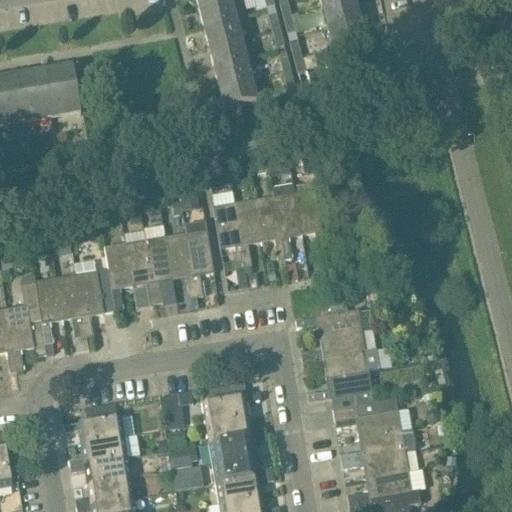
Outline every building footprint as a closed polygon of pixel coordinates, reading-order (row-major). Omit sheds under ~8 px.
[(195,0),(198,11),(230,3),(229,0),(195,0)] [(252,0),(256,14),(273,10),(270,0),(252,0)] [(352,0),(318,0),(322,11),(354,3),(352,0)] [(230,3),(198,11),(203,31),(235,23),(245,21),(240,1),(230,3)] [(277,5),(281,21),(290,19),(286,3),(277,5)] [(359,23),(354,3),(322,11),(327,32),(359,23)] [(275,18),(267,20),(271,36),(279,34),(275,18)] [(285,38),(294,36),(290,19),(281,21),(285,38)] [(241,43),(235,23),(203,31),(208,51),(241,43)] [(359,23),(327,32),(332,52),(364,44),(359,23)] [(283,50),(279,34),(271,36),(275,52),(283,50)] [(214,72),(246,64),(241,43),(208,51),(214,72)] [(288,46),(292,62),(301,60),(297,44),(288,46)] [(322,54),(327,75),(369,65),(364,44),(332,52),(322,54)] [(281,76),(289,74),(285,58),(277,60),(281,76)] [(301,60),(292,62),(296,78),(305,76),(301,60)] [(251,84),(246,64),(214,72),(219,92),(251,84)] [(0,131),(80,118),(73,77),(76,76),(75,67),(64,69),(66,78),(48,81),(46,72),(36,74),(38,82),(20,85),(19,77),(8,79),(10,87),(0,88),(0,131)] [(293,91),(289,74),(281,76),(285,93),(293,91)] [(256,105),(251,84),(219,92),(224,113),(256,105)] [(301,169),(299,160),(289,162),(290,171),(301,169)] [(272,181),(290,178),(287,163),(270,169),(272,181)] [(318,258),(326,257),(314,186),(293,190),(294,199),(301,239),(314,237),(318,258)] [(274,202),(284,264),(292,263),(288,241),(301,239),(294,199),(293,190),(293,189),(273,192),(274,202)] [(218,211),(213,212),(220,252),(233,250),(237,272),(244,271),(240,249),(234,209),(232,196),(216,199),(218,211)] [(183,215),(200,212),(197,197),(180,200),(183,215)] [(254,205),(255,213),(261,246),(274,243),(277,265),(284,264),(274,202),(254,205)] [(171,207),(173,217),(181,216),(180,205),(171,207)] [(234,209),(240,249),(244,271),(251,269),(248,248),(261,246),(255,213),(254,205),(234,209)] [(150,226),(162,224),(160,211),(148,213),(150,226)] [(130,224),(135,227),(141,226),(140,216),(129,218),(130,220),(130,224)] [(184,229),(186,239),(193,280),(196,301),(203,300),(200,279),(214,276),(205,226),(184,229)] [(70,236),(72,248),(86,246),(84,234),(70,236)] [(196,301),(193,280),(186,239),(165,242),(172,283),(185,281),(189,303),(196,301)] [(159,285),(172,283),(165,242),(145,246),(156,308),(163,307),(159,285)] [(69,245),(52,248),(53,258),(71,255),(69,245)] [(149,309),(156,308),(145,246),(125,249),(132,290),(145,287),(149,309)] [(50,248),(36,251),(37,260),(51,258),(50,248)] [(104,253),(109,279),(115,315),(123,314),(119,292),(132,290),(125,249),(104,253)] [(0,263),(2,274),(27,269),(25,255),(0,259),(0,263)] [(90,319),(115,315),(109,279),(98,281),(95,265),(74,268),(76,280),(86,342),(93,341),(90,319)] [(274,275),(267,276),(269,285),(276,284),(274,275)] [(248,291),(257,290),(255,278),(246,279),(248,291)] [(76,280),(56,283),(62,321),(63,324),(76,321),(76,327),(72,328),(77,356),(88,355),(86,342),(76,280)] [(63,324),(62,321),(56,283),(34,287),(35,288),(47,359),(54,358),(52,348),(53,348),(49,326),(63,324)] [(6,314),(17,376),(24,375),(21,354),(33,351),(34,361),(47,359),(35,288),(21,291),(24,311),(6,314)] [(318,329),(320,342),(360,335),(373,333),(370,314),(357,316),(357,314),(347,316),(346,308),(330,311),(331,318),(294,325),(296,333),(318,329)] [(0,356),(6,356),(9,378),(17,376),(6,314),(0,314),(0,356)] [(300,359),(301,366),(364,356),(360,335),(320,342),(322,355),(300,359)] [(364,356),(301,366),(303,373),(325,369),(327,382),(367,375),(379,373),(376,354),(364,356)] [(330,403),(332,414),(356,410),(373,407),(367,375),(327,382),(329,395),(307,399),(309,407),(330,403)] [(248,421),(245,407),(261,405),(260,397),(246,399),(244,386),(209,392),(211,405),(203,406),(207,428),(248,421)] [(167,434),(184,431),(179,398),(161,401),(167,434)] [(373,407),(356,410),(332,414),(335,433),(358,430),(360,442),(400,436),(394,404),(373,407)] [(80,435),(82,448),(123,441),(119,420),(63,429),(64,438),(80,435)] [(250,434),(248,421),(207,428),(210,448),(267,438),(266,432),(250,434)] [(0,491),(12,490),(3,433),(0,433),(0,491)] [(183,434),(167,437),(170,453),(186,451),(183,434)] [(340,459),(341,467),(403,456),(400,436),(360,442),(362,456),(340,459)] [(268,445),(267,438),(210,448),(213,468),(254,461),(252,448),(268,445)] [(69,471),(85,468),(126,461),(123,441),(82,448),(84,461),(68,464),(69,471)] [(157,445),(159,456),(167,455),(165,443),(157,445)] [(191,471),(188,452),(169,455),(172,474),(191,471)] [(364,470),(367,482),(407,476),(403,456),(341,467),(342,474),(364,470)] [(129,481),(126,461),(85,468),(69,471),(70,478),(86,475),(88,488),(129,481)] [(217,488),(273,479),(272,472),(257,474),(254,461),(213,468),(217,488)] [(347,499),(348,511),(407,511),(420,509),(418,495),(410,496),(407,476),(367,482),(369,496),(347,499)] [(274,485),(273,479),(217,488),(220,508),(261,501),(259,488),(274,485)] [(75,505),(76,511),(132,501),(129,481),(88,488),(90,502),(75,505)] [(133,511),(132,501),(76,511),(75,511),(133,511)] [(278,511),(279,511),(277,511),(262,511),(261,501),(255,502),(220,508),(220,509),(209,511),(278,511)]
